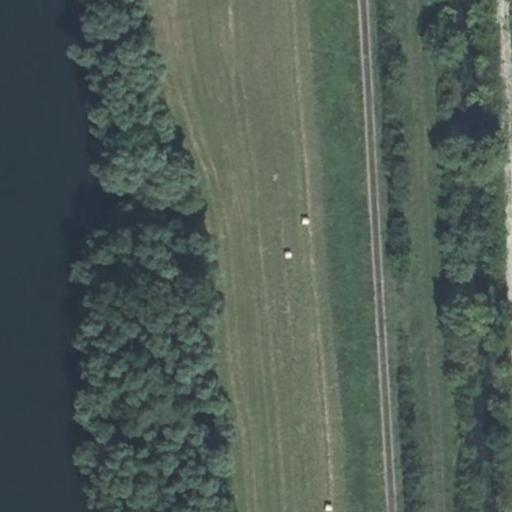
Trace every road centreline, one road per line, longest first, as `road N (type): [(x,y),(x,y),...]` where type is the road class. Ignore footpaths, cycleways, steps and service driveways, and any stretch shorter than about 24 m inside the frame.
road 1 (track): [(449,511),(420,0)]
road 2 (track): [(366,0),(394,511)]
